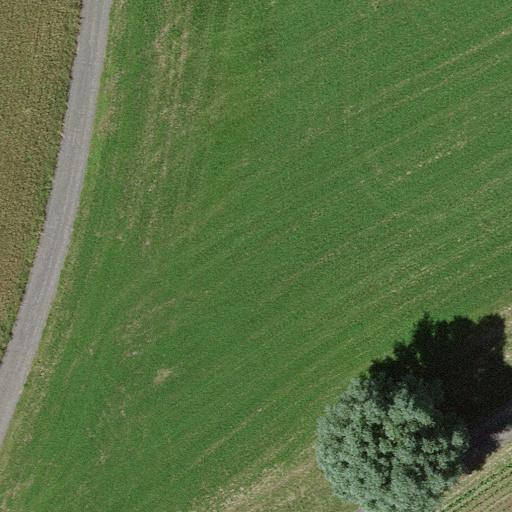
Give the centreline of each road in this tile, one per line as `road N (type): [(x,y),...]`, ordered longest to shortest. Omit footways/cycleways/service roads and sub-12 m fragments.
road 1 (track): [(97,0),(52,260),(0,398)]
road 2 (track): [(366,511),(511,406)]
